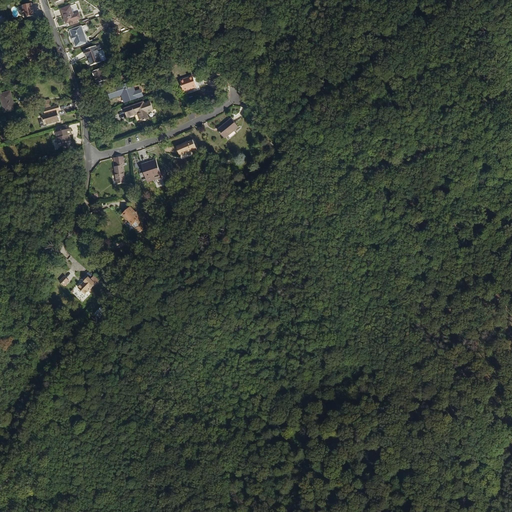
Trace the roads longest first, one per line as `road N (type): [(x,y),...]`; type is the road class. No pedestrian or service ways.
road 1 (track): [(290,154),(172,255),(52,403),(0,486)]
road 2 (track): [(0,360),(9,384),(40,402),(70,402),(143,373),(165,376),(227,464),(234,491),(228,511)]
road 3 (track): [(290,154),(237,93),(245,83),(376,36),(427,0)]
road 4 (track): [(505,0),(290,154)]
road 5 (residential): [(89,163),(210,115),(237,93),(231,84)]
road 6 (unclassified): [(41,0),(89,163)]
road 7 (residential): [(88,0),(231,84)]
road 8 (track): [(57,239),(0,355)]
